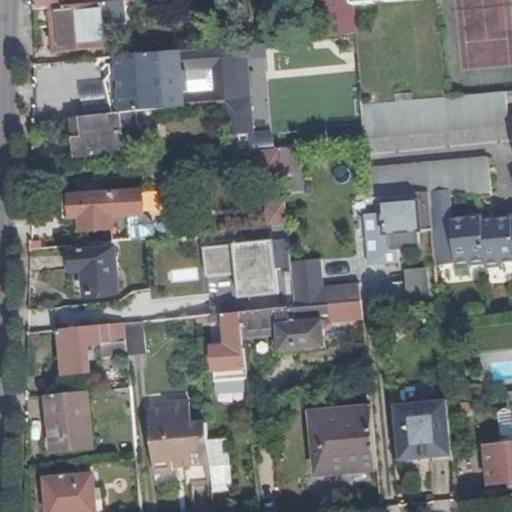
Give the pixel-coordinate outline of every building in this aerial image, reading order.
[(36,0),(36,11),(125,3),(136,2),(135,0),(36,0)] [(354,6),(353,0),(321,0),(325,39),(356,36),(354,6)] [(125,3),(36,11),(36,30),(54,29),(57,54),(106,50),(105,33),(110,32),(110,22),(126,20),(125,3)] [(236,47),(182,53),(183,72),(189,72),(191,94),(185,94),(186,109),(226,105),(242,104),(236,47)] [(119,77),(112,78),(108,83),(112,115),(136,113),(186,109),(185,94),(191,94),(189,72),(183,72),(182,53),(117,59),(119,77)] [(117,59),(110,60),(112,76),(112,78),(119,77),(117,59)] [(509,130),(506,95),(450,101),(364,109),(367,143),(509,130)] [(112,115),(72,119),(75,159),(125,154),(123,130),(138,128),(136,113),(112,115)] [(281,152),(283,176),(303,174),(301,150),(281,152)] [(281,152),(267,154),(269,177),(283,176),(281,152)] [(430,197),(491,191),(488,162),(369,174),(372,203),(383,202),(430,197)] [(56,172),(32,174),(32,191),(57,188),(56,172)] [(303,174),(283,176),(285,195),(305,193),(303,174)] [(114,231),(115,245),(134,243),(131,217),(145,216),(143,194),(101,197),(101,187),(80,188),(81,198),(64,199),(64,221),(82,220),(83,234),(114,231)] [(492,197),(491,191),(430,197),(431,211),(434,210),(440,268),(471,265),(471,268),(486,266),(487,270),(503,268),(503,266),(511,264),(511,221),(495,223),(495,228),(483,229),(482,226),(472,227),(472,223),(470,223),(452,224),(450,201),(492,197)] [(419,236),(434,234),(431,211),(430,197),(383,202),(384,215),(365,217),(370,270),(401,267),(400,255),(421,253),(419,236)] [(288,229),(287,216),(270,217),(271,229),(288,229)] [(469,218),(470,223),(472,223),(472,227),(482,226),(483,222),(482,217),(469,218)] [(483,222),(482,226),(483,229),(495,228),(495,223),(494,220),(483,222)] [(156,226),(157,241),(172,239),(171,224),(156,226)] [(271,229),(258,231),(262,281),(293,278),(292,265),(288,229),(271,229)] [(190,238),(176,239),(177,248),(190,247),(190,238)] [(120,297),(116,251),(73,255),(76,298),(81,298),(81,292),(87,292),(88,300),(120,297)] [(297,310),(363,305),(362,288),(325,290),(318,291),(317,281),(325,281),(323,263),(292,265),(293,278),(294,293),(297,310)] [(407,274),(409,303),(431,301),(428,272),(407,274)] [(249,275),(238,276),(240,300),(251,299),(249,275)] [(318,291),(325,290),(325,281),(317,281),(318,291)] [(258,306),(259,314),(297,310),(294,293),(265,296),(266,305),(258,306)] [(242,316),(245,343),(278,339),(279,342),(292,341),(293,354),(327,351),(325,331),(334,325),(365,323),(364,317),(363,305),(297,310),(259,314),(242,316)] [(220,395),(249,392),(245,343),(242,316),(224,318),(224,325),(226,349),(214,350),(216,374),(218,374),(220,395)] [(211,327),(224,325),(224,318),(209,319),(211,325),(211,327)] [(143,325),(125,327),(126,345),(127,355),(128,357),(146,355),(143,325)] [(125,327),(61,333),(65,377),(90,375),(88,349),(103,348),(126,345),(125,327)] [(292,341),(279,342),(280,355),(293,354),(292,341)] [(126,345),(103,348),(104,356),(127,355),(126,345)] [(48,397),(50,428),(52,446),(60,445),(61,453),(94,450),(89,394),(48,397)] [(211,465),(209,443),(207,426),(192,427),(190,404),(166,406),(166,413),(150,415),(155,475),(174,474),(173,463),(185,461),(186,468),(211,465)] [(433,462),(454,460),(449,405),(396,411),(401,465),(421,463),(420,458),(433,457),(433,462)] [(319,478),(378,472),(373,413),(313,418),(319,478)] [(211,465),(214,495),(234,493),(230,441),(209,443),(211,465)] [(511,447),(487,449),(490,488),(511,485),(511,447)] [(96,511),(94,479),(47,482),(49,511),(96,511)]
